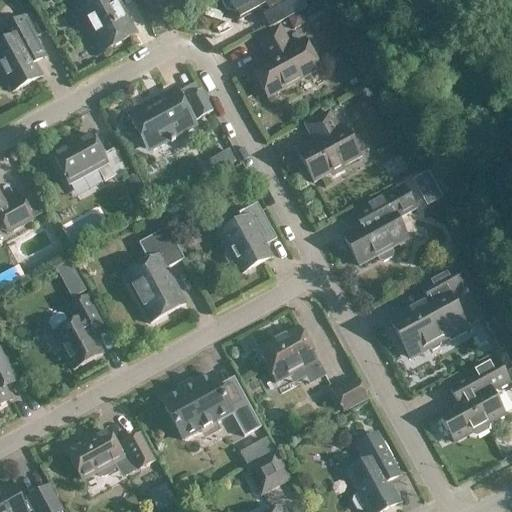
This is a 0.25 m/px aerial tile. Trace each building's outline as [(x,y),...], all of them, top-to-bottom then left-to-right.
[(133,37),(112,0),(88,0),(77,6),(87,24),(84,25),(90,37),(93,36),(103,53),(133,37)] [(223,0),(222,5),(225,11),(233,14),(238,22),(243,20),(244,21),(257,14),(258,15),(259,15),(267,28),(266,28),(266,30),(300,11),(294,0),(223,0)] [(298,15),(288,20),(292,27),(297,29),(304,25),(298,15)] [(0,44),(0,72),(12,94),(40,78),(34,67),(45,61),(44,60),(45,59),(23,19),(1,31),(7,41),(0,44)] [(257,41),(265,54),(262,55),(266,62),(251,71),(267,100),(319,71),(304,42),(290,50),(278,29),(257,41)] [(131,112),(125,115),(129,122),(126,131),(127,131),(136,133),(145,150),(153,152),(170,142),(171,144),(175,141),(174,140),(191,131),(193,124),(212,114),(199,91),(186,98),(191,106),(182,103),(174,89),(139,108),(133,106),(131,112)] [(333,112),(329,114),(305,127),(311,138),(309,139),(312,145),(297,154),(313,184),(329,175),(330,176),(330,175),(335,176),(340,173),(342,169),(343,168),(359,159),(333,112)] [(113,150),(103,156),(102,157),(90,135),(68,147),(69,150),(54,158),(53,156),(52,156),(68,186),(97,171),(104,183),(125,172),(113,150)] [(228,150),(204,163),(211,177),(235,163),(228,150)] [(427,174),(413,182),(419,195),(434,187),(427,174)] [(131,177),(127,179),(132,189),(127,192),(132,201),(141,196),(131,177)] [(403,188),(361,211),(351,216),(358,228),(342,237),(358,267),(376,258),(378,262),(383,263),(391,259),(392,254),(390,250),(407,241),(396,221),(415,210),(403,188)] [(0,222),(4,220),(10,232),(32,220),(20,198),(7,205),(1,203),(0,201),(0,222)] [(242,222),(234,226),(219,235),(228,252),(225,254),(223,259),(227,265),(232,267),(235,265),(241,275),(270,260),(262,245),(263,240),(273,235),(256,205),(238,215),(242,222)] [(147,263),(129,273),(123,276),(150,325),(185,306),(172,283),(170,284),(166,277),(168,276),(166,271),(183,261),(166,230),(138,245),(147,263)] [(511,335),(470,259),(460,264),(473,289),(467,292),(500,351),(511,344),(511,335)] [(69,265),(58,271),(63,280),(74,274),(69,265)] [(408,313),(389,323),(408,358),(425,349),(432,352),(439,348),(440,340),(464,327),(449,299),(472,287),(460,266),(420,288),(427,302),(422,305),(421,307),(411,313),(408,313)] [(58,316),(49,320),(48,326),(55,339),(53,341),(52,344),(56,351),(59,352),(62,351),(73,372),(102,356),(89,333),(101,326),(86,299),(67,309),(75,323),(68,326),(63,317),(58,316)] [(298,328),(282,338),(257,351),(275,385),(317,362),(298,328)] [(0,353),(0,407),(10,402),(2,387),(3,383),(13,377),(0,353)] [(496,361),(458,382),(444,389),(453,406),(437,415),(442,423),(440,429),(443,434),(449,436),(453,444),(468,435),(476,438),(487,431),(490,424),(503,416),(492,397),(494,391),(508,383),(496,361)] [(236,385),(222,393),(221,394),(211,376),(161,403),(182,442),(199,433),(200,434),(201,433),(200,432),(214,425),(215,426),(216,425),(215,424),(231,415),(243,438),(260,429),(236,385)] [(370,401),(359,382),(335,395),(345,414),(370,401)] [(108,433),(94,440),(66,455),(81,482),(96,473),(98,476),(101,478),(105,478),(111,475),(113,472),(113,468),(111,465),(122,459),(121,457),(128,453),(138,472),(152,464),(137,437),(123,445),(125,447),(118,451),(108,433)] [(353,498),(352,503),(356,511),(360,511),(365,510),(366,511),(384,511),(399,504),(390,487),(402,481),(377,435),(354,447),(363,464),(346,474),(358,495),(353,498)] [(266,440),(257,445),(264,458),(273,453),(266,440)] [(275,455),(246,470),(261,497),(289,481),(275,455)] [(11,486),(0,491),(0,511),(60,511),(48,488),(27,500),(28,502),(21,505),(11,486)] [(164,486),(150,494),(159,511),(174,503),(164,486)]
